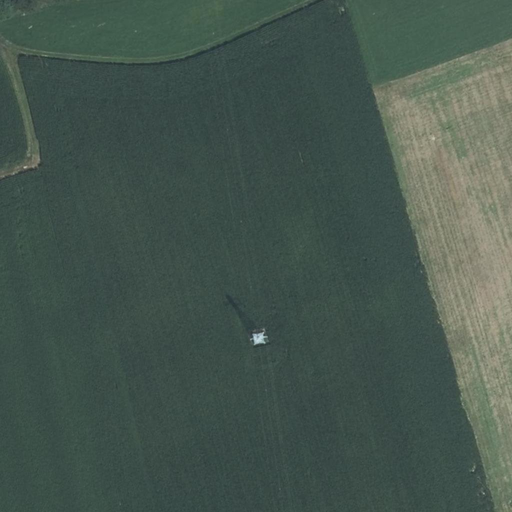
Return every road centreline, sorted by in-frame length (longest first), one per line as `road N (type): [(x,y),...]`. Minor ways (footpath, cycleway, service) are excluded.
road 1 (track): [(312,0),(175,59),(129,64),(8,51)]
road 2 (track): [(0,171),(24,163),(30,146),(0,39)]
